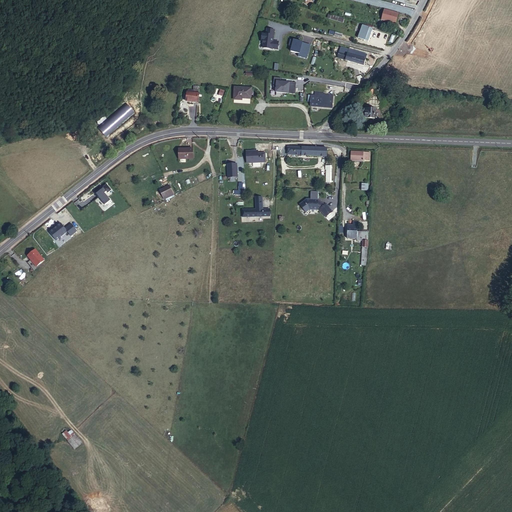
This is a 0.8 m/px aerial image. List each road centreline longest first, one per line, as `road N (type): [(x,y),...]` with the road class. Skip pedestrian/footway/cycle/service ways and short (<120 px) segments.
road 1 (tertiary): [(0,251),(151,137),(201,130),(316,135)]
road 2 (tertiary): [(316,135),(511,143)]
road 3 (residential): [(424,0),(381,65),(316,135)]
